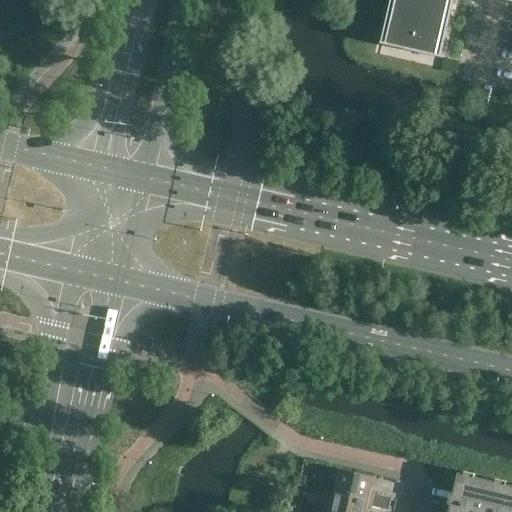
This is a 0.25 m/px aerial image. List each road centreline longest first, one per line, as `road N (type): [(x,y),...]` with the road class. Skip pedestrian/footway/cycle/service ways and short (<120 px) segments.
road 1 (primary): [(511,259),(145,175)]
road 2 (primary): [(186,299),(511,372)]
road 3 (unclassified): [(67,268),(40,511)]
road 4 (tertiary): [(145,175),(185,0)]
road 5 (tertiary): [(133,0),(97,164)]
road 6 (primary): [(84,421),(123,346),(186,299)]
road 7 (unclassified): [(84,421),(116,282)]
